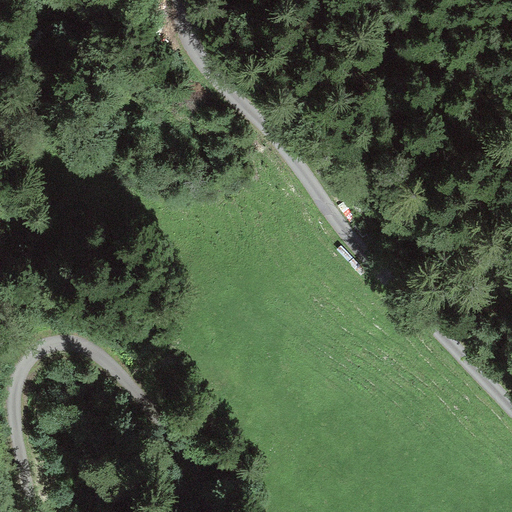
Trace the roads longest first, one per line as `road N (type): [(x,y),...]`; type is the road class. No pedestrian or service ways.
road 1 (track): [(180,0),(192,52),(277,139),(371,262),(511,409)]
road 2 (track): [(35,511),(13,399),(20,366),(53,344),(87,350),(121,375),(191,460),(210,511)]
